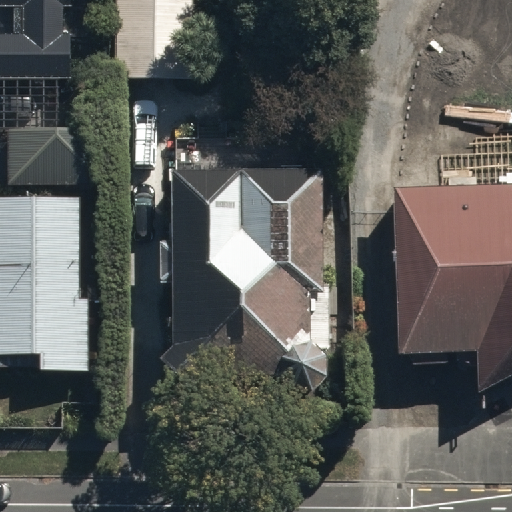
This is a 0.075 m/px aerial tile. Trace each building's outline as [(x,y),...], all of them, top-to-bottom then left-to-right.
[(71,0),(0,0),(0,7),(22,7),(23,38),(0,37),(0,77),(69,77),(69,36),(63,36),(63,8),(71,8),(71,0)] [(187,0),(113,0),(115,83),(189,83),(187,0)] [(90,134),(9,136),(10,192),(91,191),(90,134)] [(167,184),(168,250),(158,250),(159,292),(170,292),(171,357),(157,372),(189,405),(202,392),(275,392),(276,393),(277,395),(279,397),(281,398),(283,400),(285,401),(287,402),(289,403),(291,404),(294,405),(296,405),(299,405),(301,405),(304,405),(306,404),(308,403),(311,402),(313,401),(315,400),(317,398),(319,397),(320,395),(322,393),(323,391),(324,389),(325,387),(326,384),(327,382),(327,379),(327,377),(327,374),(327,372),(326,370),(325,367),(324,365),(323,363),(322,361),(321,359),(319,357),(317,355),(328,355),(328,287),(320,287),(319,183),(167,184)] [(511,198),(391,203),(397,362),(409,362),(409,373),(450,372),(451,396),(473,395),(473,404),(511,383),(511,198)] [(79,204),(0,204),(0,374),(34,374),(34,381),(89,380),(88,302),(81,302),(79,204)]
